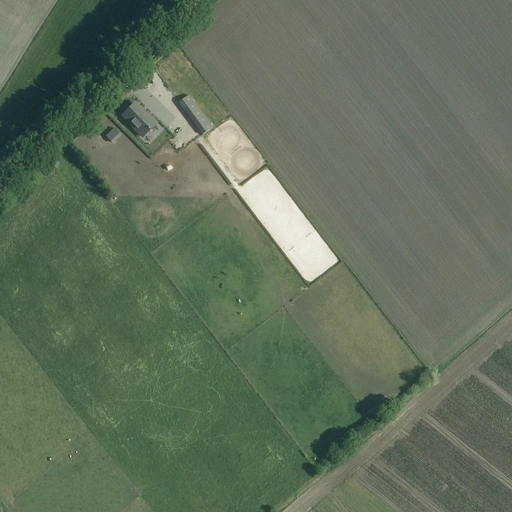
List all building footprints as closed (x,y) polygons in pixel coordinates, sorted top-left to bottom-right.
[(169,109),(158,95),(160,94),(156,88),(142,100),(167,130),(180,119),(171,108),(169,109)] [(179,103),(203,135),(212,128),(188,96),(179,103)] [(133,107),(124,115),(130,120),(127,123),(143,138),(157,124),(147,114),(143,118),(133,107)] [(159,132),(154,137),(158,141),(163,137),(159,132)] [(143,147),(147,151),(148,150),(158,141),(154,137),(143,147)]
